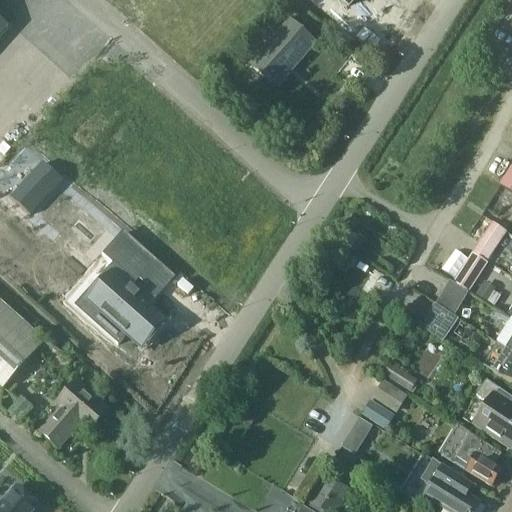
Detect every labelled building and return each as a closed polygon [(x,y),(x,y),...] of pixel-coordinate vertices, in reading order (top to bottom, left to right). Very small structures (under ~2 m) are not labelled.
[(326,0),(339,9),(344,0),(353,0),(358,3),(359,0),(326,0)] [(0,36),(8,28),(0,20),(0,36)] [(278,88),(316,44),(290,22),(252,65),(278,88)] [(37,189),(53,171),(43,163),(10,200),(30,217),(46,198),(37,189)] [(511,166),(500,186),(511,193),(511,166)] [(511,227),(511,225),(511,194),(497,218),(511,227)] [(496,252),(507,234),(492,224),(480,242),(496,252)] [(469,294),(488,265),(472,255),(453,284),(469,294)] [(90,313),(139,353),(162,325),(113,285),(90,313)] [(47,343),(0,301),(0,388),(4,391),(47,343)] [(511,322),(498,344),(508,350),(511,353),(511,322)] [(511,353),(508,350),(498,344),(484,368),(493,374),(511,385),(511,353)] [(417,382),(390,365),(383,376),(410,393),(417,382)] [(90,432),(108,410),(75,382),(57,404),(62,407),(40,433),(59,448),(80,423),(90,432)] [(510,449),(511,446),(511,398),(487,382),(463,419),(510,449)] [(385,384),(376,398),(396,411),(405,397),(385,384)] [(372,404),(365,415),(385,428),(392,417),(372,404)] [(341,449),(354,456),(372,428),(359,420),(341,449)] [(498,453),(458,430),(442,457),(493,487),(502,471),(491,464),(498,453)] [(487,494),(443,467),(427,457),(403,496),(410,500),(419,505),(419,506),(424,497),(447,511),(476,511),(482,504),(464,493),(469,485),(487,496),(487,494)] [(313,511),(337,511),(350,491),(326,476),(309,505),(311,505),(309,509),(313,511)] [(18,487),(0,506),(0,511),(39,511),(42,509),(18,487)]
